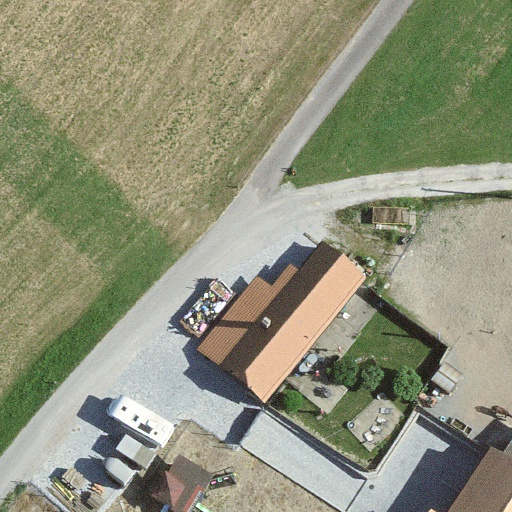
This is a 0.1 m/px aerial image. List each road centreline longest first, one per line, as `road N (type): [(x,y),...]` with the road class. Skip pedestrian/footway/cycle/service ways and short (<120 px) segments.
road 1 (track): [(0,480),(230,224),(398,0)]
road 2 (track): [(230,224),(333,192),(511,175)]
